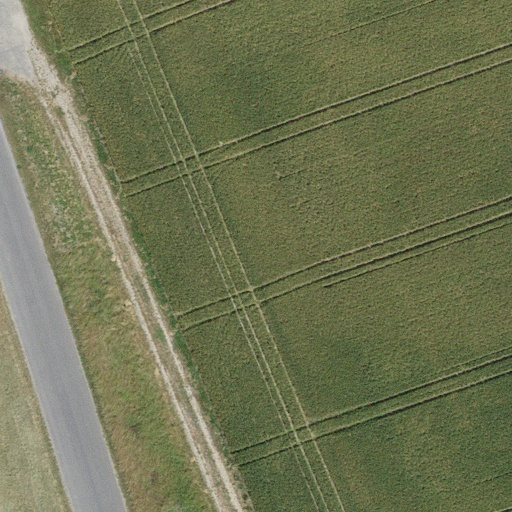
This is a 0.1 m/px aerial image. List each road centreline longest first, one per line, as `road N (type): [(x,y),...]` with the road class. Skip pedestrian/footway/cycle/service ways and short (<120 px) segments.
road 1 (track): [(225,511),(96,195),(39,70),(0,17)]
road 2 (unclassified): [(102,511),(0,197)]
